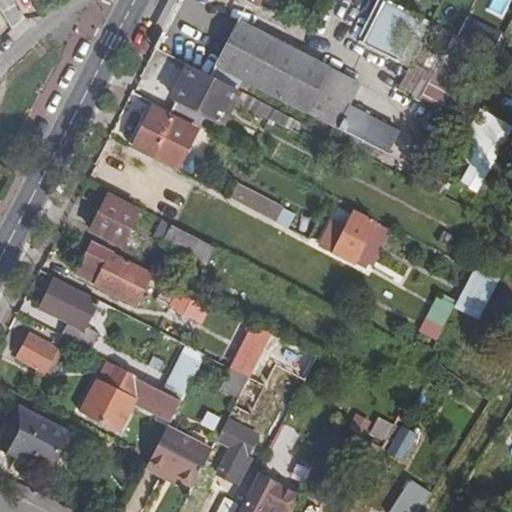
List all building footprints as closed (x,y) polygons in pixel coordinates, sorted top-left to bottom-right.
[(235,0),(254,9),(258,0),(261,0),(265,2),(265,0),(235,0)] [(381,0),(377,0),(357,43),(398,62),(419,18),(381,0)] [(238,26),(210,79),(235,92),(240,82),(383,154),(394,131),(349,107),(358,88),(238,26)] [(189,72),(168,114),(211,137),(233,95),(189,72)] [(401,76),(397,93),(444,106),(449,89),(401,76)] [(112,136),(128,142),(140,107),(125,102),(112,136)] [(196,132),(153,111),(133,149),(175,170),(196,132)] [(508,129),(480,115),(463,147),(469,150),(463,161),(472,165),(463,183),(476,190),(508,129)] [(400,158),(411,138),(398,131),(387,151),(400,158)] [(422,166),(413,184),(438,197),(447,179),(422,166)] [(181,184),(158,172),(142,202),(176,220),(186,199),(176,194),(181,184)] [(109,196),(120,201),(127,187),(103,175),(96,189),(109,196)] [(233,187),(226,200),(256,215),(263,202),(233,187)] [(120,201),(109,196),(90,234),(120,249),(140,211),(120,201)] [(266,204),(260,217),(274,224),(280,212),(266,204)] [(325,250),(344,215),(333,210),(315,245),(325,250)] [(375,224),(354,214),(333,255),(354,265),(375,224)] [(198,241),(162,223),(153,240),(189,259),(198,241)] [(114,255),(92,244),(74,279),(136,308),(151,278),(112,258),(114,255)] [(473,271),(454,308),(453,308),(476,320),(497,282),(473,270),(473,271)] [(83,328),(96,303),(55,281),(40,311),(68,325),(60,340),(88,354),(97,335),(83,328)] [(166,292),(170,283),(168,282),(156,306),(169,312),(176,297),(166,292)] [(176,297),(169,312),(195,325),(205,308),(207,303),(180,289),(170,283),(166,292),(176,297)] [(426,323),(442,331),(453,308),(454,308),(438,299),(426,323)] [(271,335),(259,329),(247,351),(248,351),(236,376),(247,382),(271,335)] [(247,382),(238,401),(257,410),(288,344),(271,335),(247,382)] [(55,351),(27,337),(15,360),(43,375),(55,351)] [(415,352),(392,397),(404,403),(427,360),(427,359),(415,352)] [(163,392),(116,368),(107,385),(97,380),(78,416),(118,435),(132,406),(169,425),(181,401),(178,400),(163,392)] [(174,371),(163,392),(178,400),(188,379),(174,371)] [(238,401),(247,382),(236,376),(232,374),(221,394),(237,402),(238,401)] [(18,412),(0,444),(0,452),(15,460),(18,453),(49,468),(66,436),(18,412)] [(363,436),(369,421),(353,414),(346,429),(363,436)] [(393,427),(379,420),(371,434),(385,441),(393,427)] [(227,422),(215,444),(229,451),(216,476),(238,488),(252,460),(245,457),(256,437),(227,422)] [(358,439),(336,429),(326,448),(348,459),(358,439)] [(400,429),(386,455),(402,463),(417,437),(402,429),(400,429)] [(191,490),(210,454),(189,443),(166,431),(148,465),(145,472),(160,480),(163,475),(174,481),(191,490)] [(370,471),(380,451),(358,439),(348,459),(370,471)] [(171,486),(174,481),(163,475),(160,480),(171,486)] [(239,511),(259,511),(273,486),(258,478),(239,511)] [(420,511),(430,497),(409,482),(389,511),(420,511)] [(287,511),(295,498),(273,486),(259,511),(287,511)]
